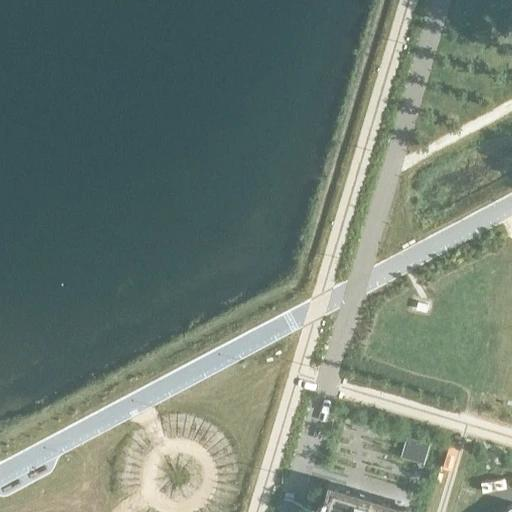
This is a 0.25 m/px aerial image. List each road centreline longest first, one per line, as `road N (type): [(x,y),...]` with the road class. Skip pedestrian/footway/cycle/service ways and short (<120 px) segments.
road 1 (unclassified): [(441,0),(288,511)]
road 2 (unknown): [(466,424),(511,277)]
